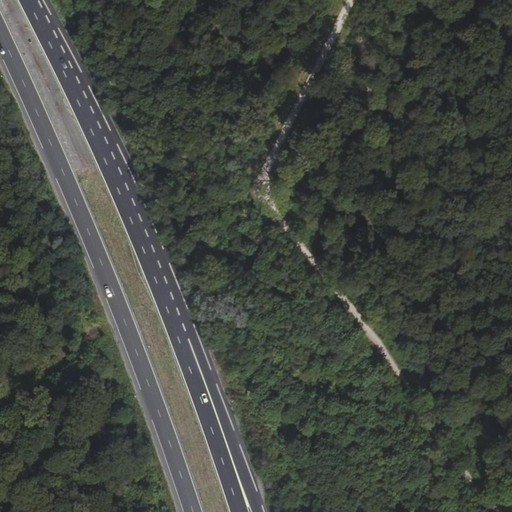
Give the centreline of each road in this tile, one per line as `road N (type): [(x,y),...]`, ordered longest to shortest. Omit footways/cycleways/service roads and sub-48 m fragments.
road 1 (trunk): [(0,33),(100,261),(191,511)]
road 2 (unclassified): [(502,511),(265,202)]
road 3 (trunk): [(185,339),(82,101),(28,0)]
road 4 (track): [(265,202),(266,170),(350,0)]
road 5 (trunk): [(259,511),(206,361),(185,339)]
road 6 (trunk): [(240,511),(185,339)]
